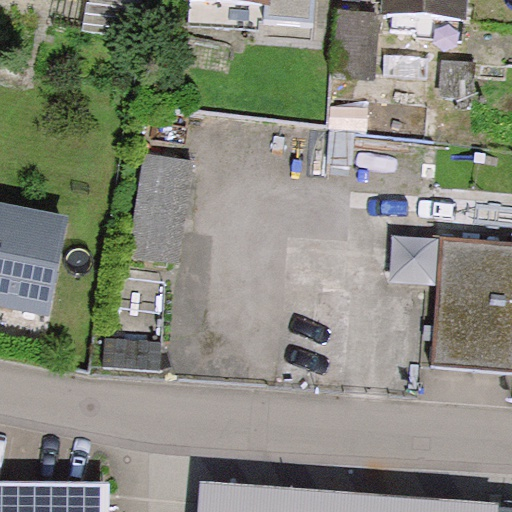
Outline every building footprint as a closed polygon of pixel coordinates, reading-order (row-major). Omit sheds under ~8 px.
[(139,6),(99,0),(85,0),(78,53),(132,60),(135,40),(139,6)] [(172,0),(140,0),(139,6),(135,40),(167,44),(172,0)] [(298,0),(295,59),(380,64),(382,38),(360,37),(362,0),(357,0),(298,0)] [(455,0),(383,0),(383,6),(455,9),(455,0)] [(187,144),(134,136),(118,239),(171,247),(187,144)] [(65,228),(0,215),(0,315),(46,324),(65,228)] [(511,234),(431,230),(423,362),(511,366),(511,234)] [(96,511),(96,471),(0,470),(0,511),(96,511)] [(511,511),(511,499),(200,479),(197,511),(511,511)]
